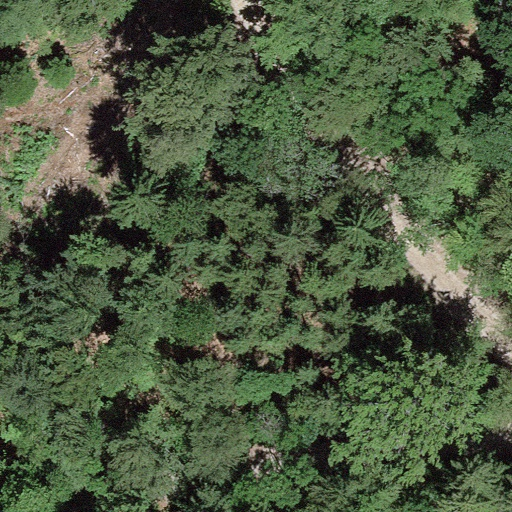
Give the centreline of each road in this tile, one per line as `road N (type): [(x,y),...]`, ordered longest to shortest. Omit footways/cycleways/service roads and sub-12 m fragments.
road 1 (track): [(222,0),(511,345)]
road 2 (track): [(138,511),(189,490),(511,438)]
